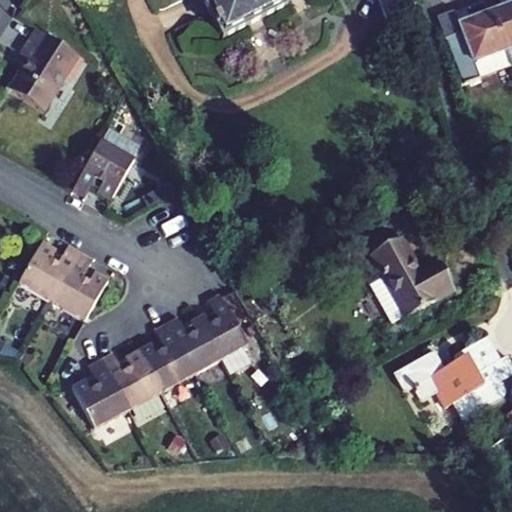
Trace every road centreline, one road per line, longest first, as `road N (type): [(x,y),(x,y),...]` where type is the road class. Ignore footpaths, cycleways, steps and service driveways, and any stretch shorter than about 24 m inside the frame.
road 1 (track): [(0,392),(90,478),(123,488),(407,479),(443,492),(460,511)]
road 2 (residential): [(0,182),(129,257),(151,279),(143,312),(78,352)]
road 3 (residential): [(433,0),(428,20),(511,273)]
